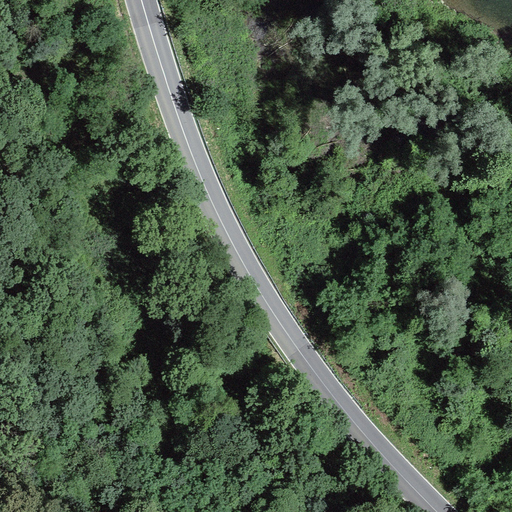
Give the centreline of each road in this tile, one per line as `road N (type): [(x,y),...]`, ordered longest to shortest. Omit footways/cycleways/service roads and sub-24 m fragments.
road 1 (primary): [(138,0),(187,152),(259,301),(436,511)]
road 2 (track): [(511,84),(385,0)]
